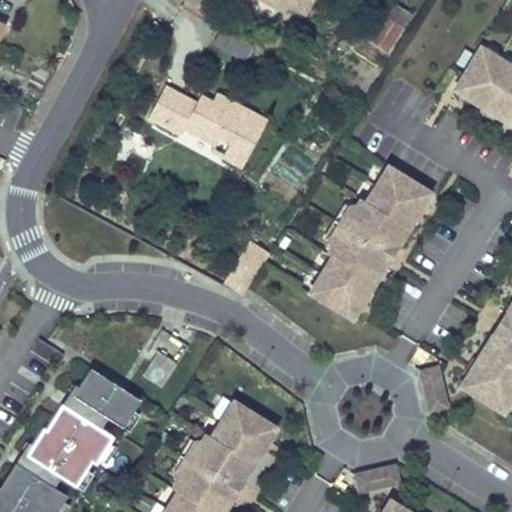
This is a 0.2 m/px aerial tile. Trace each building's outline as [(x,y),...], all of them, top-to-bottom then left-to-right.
[(286,5),(275,0),(262,0),(283,11),(286,5)] [(304,14),(311,0),(275,0),(286,5),(304,14)] [(384,54),(397,33),(380,22),(367,43),(384,54)] [(221,29),(213,45),(243,60),(251,45),(221,29)] [(479,47),(454,88),(511,124),(511,67),(496,58),(479,47)] [(263,127),(221,104),(216,112),(208,108),(197,102),(192,109),(161,92),(144,122),(177,140),(180,134),(184,127),(196,134),(192,141),(211,151),(215,143),(226,149),(219,162),(238,173),(263,127)] [(221,104),(213,99),(208,108),(216,112),(221,104)] [(196,134),(184,127),(180,134),(192,141),(196,134)] [(318,278),(307,296),(348,321),(380,270),(355,254),(367,233),(393,249),(425,197),(384,172),(373,189),(362,206),(358,203),(351,214),(346,222),(335,240),(330,248),(324,258),(328,261),(318,278)] [(319,241),(330,248),(335,240),(346,222),(351,214),(341,207),(319,241)] [(380,270),(393,249),(367,233),(355,254),(380,270)] [(265,256),(248,245),(234,266),(252,278),(265,256)] [(234,266),(220,289),(239,299),(244,290),(252,278),(234,266)] [(511,346),(491,334),(459,386),(500,411),(510,394),(511,391),(511,300),(504,313),(511,318),(511,346)] [(511,318),(504,313),(491,334),(511,346),(511,318)] [(159,386),(175,362),(155,350),(140,374),(159,386)] [(436,365),(419,368),(428,408),(445,404),(436,365)] [(120,427),(137,399),(87,368),(70,395),(105,417),(120,427)] [(105,417),(70,395),(63,407),(98,428),(105,417)] [(165,506),(161,511),(218,511),(228,498),(203,482),(215,462),(240,477),(273,426),(232,400),(221,418),(210,435),(206,432),(199,442),(194,450),(182,469),(178,476),(172,486),(176,489),(165,506)] [(63,407),(60,405),(45,430),(41,428),(23,455),(58,476),(73,486),(89,461),(94,463),(110,436),(98,428),(63,407)] [(188,436),(167,469),(178,476),(182,469),(194,450),(199,442),(188,436)] [(58,476),(23,455),(17,465),(51,487),(58,476)] [(228,498),(240,477),(215,462),(203,482),(228,498)] [(354,472),(357,488),(396,480),(392,463),(354,472)] [(17,465),(14,464),(0,486),(0,511),(53,511),(64,495),(51,487),(17,465)] [(408,511),(388,499),(379,511),(408,511)]
